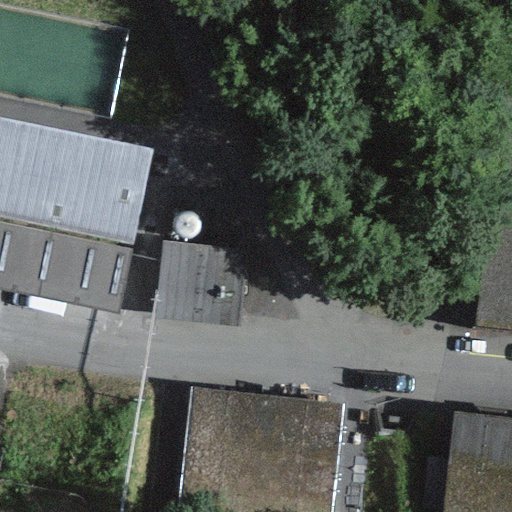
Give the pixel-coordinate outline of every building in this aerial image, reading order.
[(511,22),(504,22),(480,264),(474,331),(511,334),(511,22)] [(0,217),(134,244),(153,150),(0,118),(0,217)] [(201,230),(202,225),(201,220),(198,216),(194,214),(189,213),(184,214),(180,217),(177,221),(176,226),(177,231),(180,235),(185,237),(189,238),(194,237),(198,234),(201,230)] [(0,290),(120,314),(133,249),(0,221),(0,290)] [(243,246),(161,240),(155,318),(237,324),(243,246)] [(177,386),(163,511),(331,511),(344,404),(177,386)] [(511,511),(511,419),(454,413),(444,511),(511,511)]
